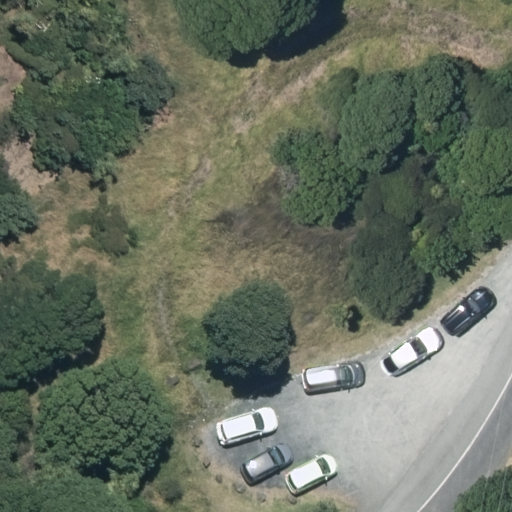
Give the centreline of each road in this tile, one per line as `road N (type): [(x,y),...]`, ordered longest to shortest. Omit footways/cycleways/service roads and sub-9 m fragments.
road 1 (track): [(511,51),(405,22),(359,29),(277,74),(172,220),(157,276),(182,393),(230,424),(327,437),(489,424)]
road 2 (residential): [(511,383),(450,492),(428,511)]
